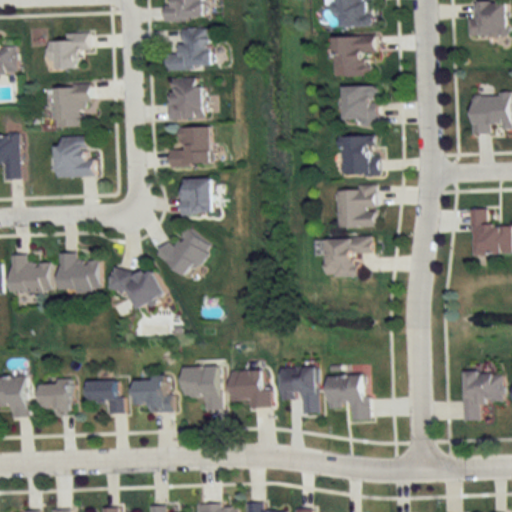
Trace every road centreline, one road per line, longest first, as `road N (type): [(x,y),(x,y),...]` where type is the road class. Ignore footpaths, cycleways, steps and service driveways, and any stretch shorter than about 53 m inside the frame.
road 1 (residential): [(0,461),(214,452),(398,467),(511,463)]
road 2 (residential): [(422,0),(425,467)]
road 3 (residential): [(133,204),(130,0)]
road 4 (residential): [(0,213),(133,204)]
